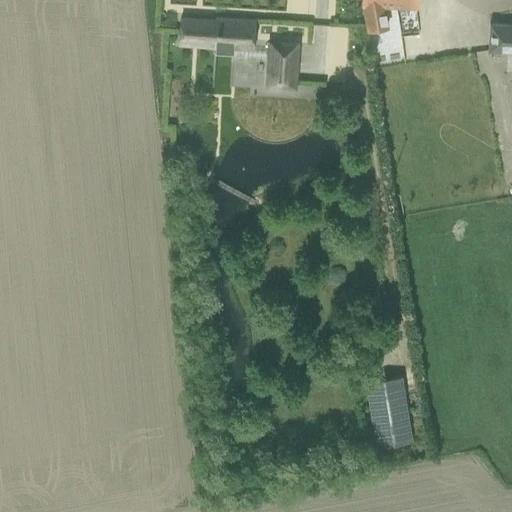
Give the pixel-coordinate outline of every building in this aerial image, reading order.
[(361,0),(361,4),(366,34),(388,30),(384,5),(388,5),(388,0),(361,0)] [(185,18),(179,18),(178,31),(178,44),(251,48),(253,20),(214,18),(214,20),(185,18)] [(511,24),(488,23),(487,51),(511,52),(511,24)] [(414,40),(415,57),(434,57),(433,40),(414,40)] [(296,43),(268,41),(266,73),(294,75),(296,43)] [(371,56),(373,66),(381,65),(379,55),(371,56)] [(400,376),(364,382),(375,448),(410,442),(400,376)]
